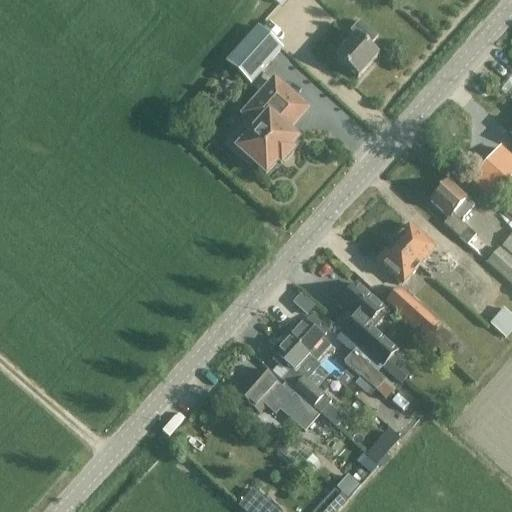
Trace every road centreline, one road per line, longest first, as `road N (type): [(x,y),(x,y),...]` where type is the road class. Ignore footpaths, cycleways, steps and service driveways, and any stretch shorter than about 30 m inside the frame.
road 1 (unclassified): [(59,511),(511,5)]
road 2 (unknown): [(363,172),(491,298)]
road 3 (unknown): [(316,14),(294,42),(301,59),(391,141)]
road 4 (track): [(0,358),(109,456)]
